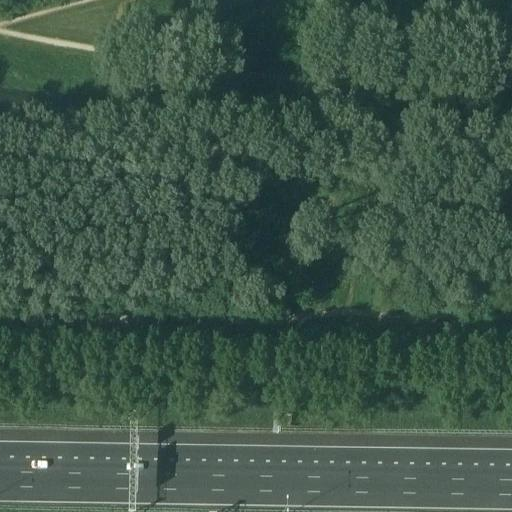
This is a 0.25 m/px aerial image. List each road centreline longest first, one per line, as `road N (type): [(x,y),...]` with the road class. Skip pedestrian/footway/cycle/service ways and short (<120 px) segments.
road 1 (motorway): [(511,487),(0,479)]
road 2 (unknown): [(511,313),(0,314)]
